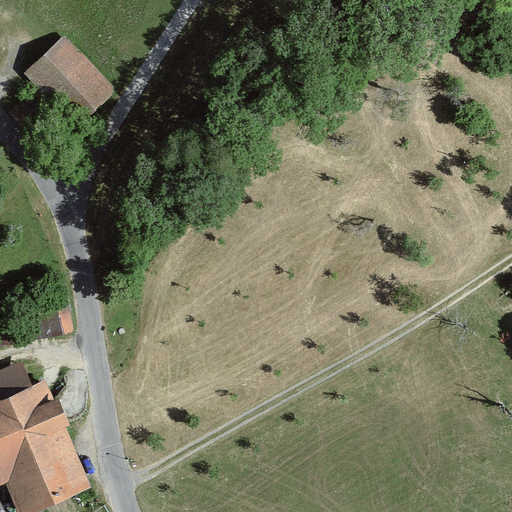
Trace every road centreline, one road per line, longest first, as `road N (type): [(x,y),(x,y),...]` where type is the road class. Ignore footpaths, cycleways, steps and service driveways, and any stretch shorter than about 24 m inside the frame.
road 1 (unclassified): [(125,511),(70,229),(0,121)]
road 2 (track): [(194,0),(105,141),(70,229)]
